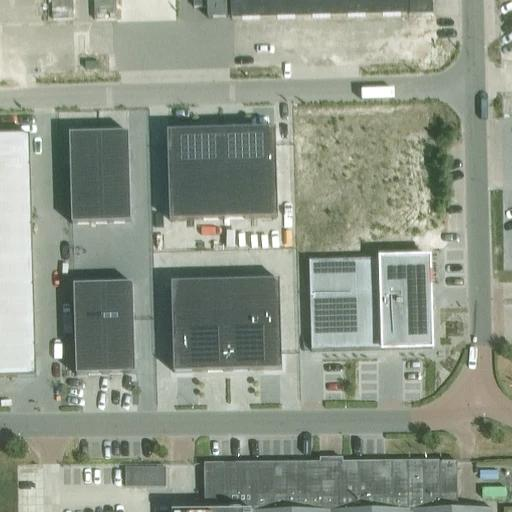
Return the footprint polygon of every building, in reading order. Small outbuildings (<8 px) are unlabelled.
[(102,8),(101,0),(57,0),(58,10),(102,8)] [(230,0),(206,0),(207,18),(231,18),(230,0)] [(230,0),(231,18),(230,20),(397,16),(396,0),(230,0)] [(431,0),(396,0),(397,16),(409,16),(409,17),(421,16),(424,16),(430,16),(433,16),(433,5),(431,5),(431,0)] [(274,130),(221,131),(223,220),(277,219),(274,130)] [(221,131),(167,133),(169,222),(223,220),(221,131)] [(128,134),(98,135),(100,192),(109,192),(129,191),(128,134)] [(98,135),(69,135),(70,193),(90,192),(100,192),(98,135)] [(29,137),(0,137),(0,178),(30,178),(29,137)] [(30,178),(0,178),(0,198),(31,198),(30,178)] [(129,191),(109,192),(110,224),(130,224),(129,191)] [(90,192),(70,193),(71,225),(91,225),(90,192)] [(100,192),(90,192),(91,225),(110,224),(109,192),(100,192)] [(31,198),(0,198),(0,218),(31,217),(31,198)] [(31,217),(0,218),(0,238),(32,237),(31,217)] [(32,237),(0,238),(0,258),(32,257),(32,237)] [(32,257),(0,258),(0,278),(33,277),(32,257)] [(429,259),(308,262),(311,353),(431,350),(429,282),(429,259)] [(33,277),(0,278),(0,298),(33,297),(33,277)] [(279,282),(225,283),(227,372),(281,371),(279,282)] [(225,283),(171,284),(173,374),(227,372),(225,283)] [(112,285),(93,286),(94,319),(103,319),(113,319),(112,285)] [(132,285),(112,285),(113,319),(133,318),(132,285)] [(93,286),(73,286),(74,320),(94,319),(93,286)] [(33,297),(0,298),(0,318),(34,317),(33,297)] [(34,317),(0,318),(0,338),(34,337),(34,317)] [(113,319),(103,319),(105,375),(135,375),(133,318),(113,319)] [(94,319),(74,320),(75,376),(105,375),(103,319),(94,319)] [(34,337),(0,338),(0,379),(35,378),(34,337)] [(490,511),(490,510),(456,510),(456,463),(205,465),(206,511),(172,511),(171,511),(490,511)] [(129,486),(170,486),(170,465),(129,465),(129,486)]
